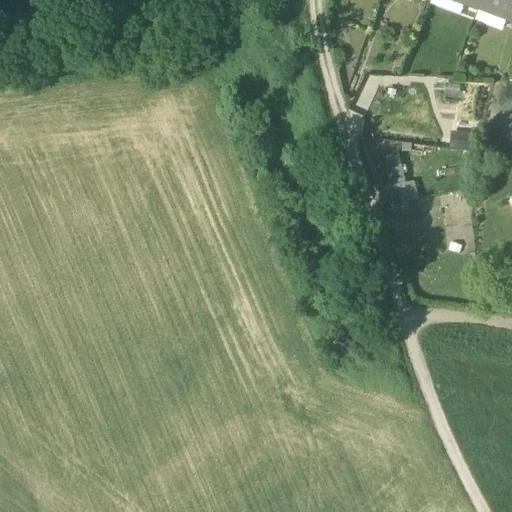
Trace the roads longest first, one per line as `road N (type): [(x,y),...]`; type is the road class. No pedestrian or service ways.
road 1 (track): [(398,310),(317,37),(315,0)]
road 2 (track): [(477,511),(451,465),(398,310)]
